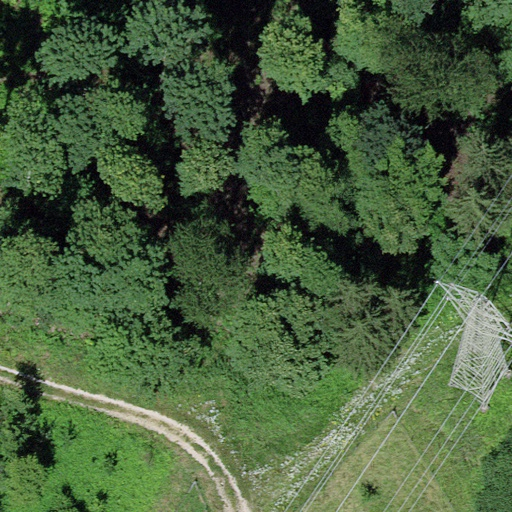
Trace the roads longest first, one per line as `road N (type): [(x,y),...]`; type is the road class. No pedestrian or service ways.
road 1 (track): [(261,511),(353,405),(496,305),(511,307)]
road 2 (track): [(0,372),(192,445),(228,511)]
